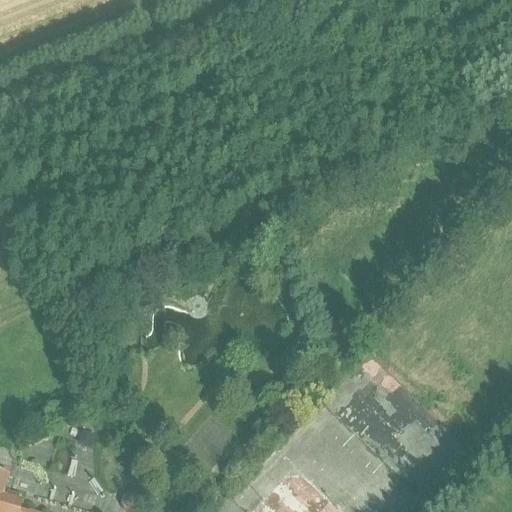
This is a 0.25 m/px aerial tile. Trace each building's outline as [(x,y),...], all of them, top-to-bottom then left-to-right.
[(362,363),(354,369),(372,394),(380,388),(362,363)] [(445,395),(439,401),(444,406),(450,400),(445,395)] [(26,511),(22,510),(24,502),(22,501),(22,498),(9,494),(13,480),(10,479),(11,477),(0,473),(0,511),(26,511)] [(209,486),(194,501),(205,511),(212,511),(224,500),(209,486)] [(141,495),(131,493),(124,497),(121,505),(124,511),(141,511),(143,511),(145,503),(141,495)]
